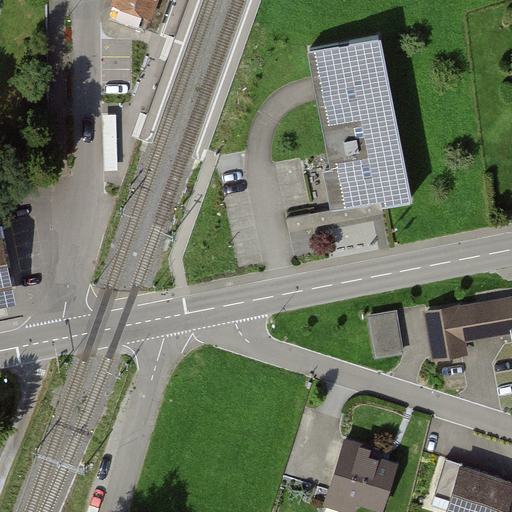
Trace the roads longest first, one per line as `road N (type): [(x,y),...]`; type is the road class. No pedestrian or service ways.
road 1 (unclassified): [(91,0),(89,179),(54,340)]
road 2 (residential): [(231,305),(247,340),(268,351),(511,427)]
road 3 (tertiary): [(231,305),(511,250)]
road 4 (unclassified): [(116,511),(166,336),(162,319)]
